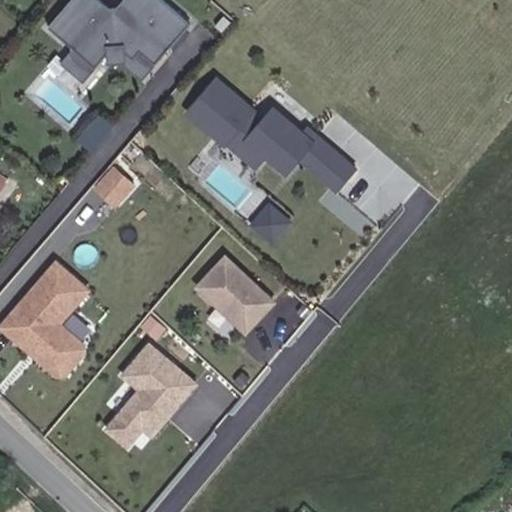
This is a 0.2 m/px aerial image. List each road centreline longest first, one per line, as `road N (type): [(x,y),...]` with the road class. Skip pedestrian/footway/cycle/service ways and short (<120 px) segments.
road 1 (unknown): [(170,511),(364,276)]
road 2 (unclassified): [(96,511),(0,422)]
